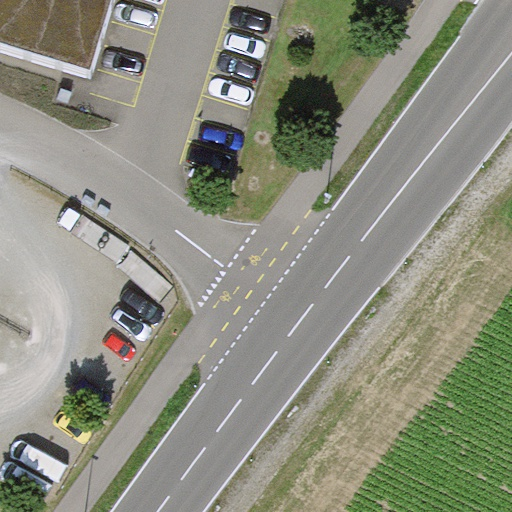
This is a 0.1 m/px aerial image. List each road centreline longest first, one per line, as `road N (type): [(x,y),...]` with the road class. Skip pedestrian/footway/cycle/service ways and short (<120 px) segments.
road 1 (residential): [(0,129),(140,205),(298,325)]
road 2 (secondary): [(511,52),(298,325)]
road 3 (secondary): [(298,325),(160,511)]
